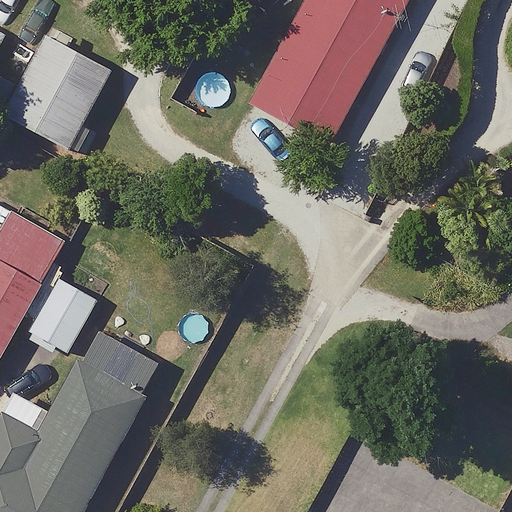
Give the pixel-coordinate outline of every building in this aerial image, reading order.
[(404,0),(306,0),(254,100),(330,140),(404,0)] [(12,84),(0,76),(0,45),(7,33),(0,28),(0,105),(1,106),(12,84)] [(116,67),(51,32),(7,111),(72,147),(116,67)] [(0,201),(0,360),(66,237),(0,201)] [(101,297),(60,273),(29,326),(70,350),(101,297)] [(83,511),(164,361),(97,325),(54,407),(19,389),(0,424),(0,511),(83,511)]
